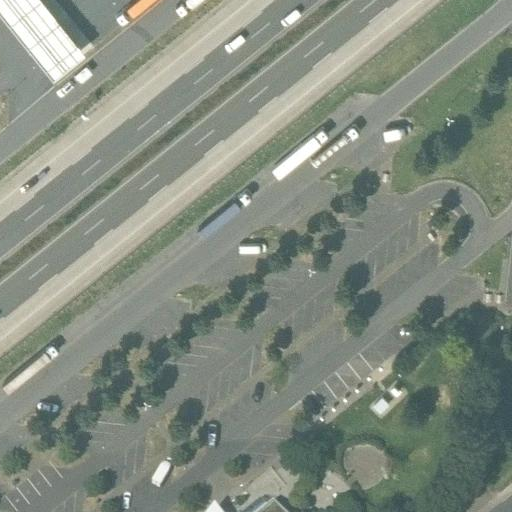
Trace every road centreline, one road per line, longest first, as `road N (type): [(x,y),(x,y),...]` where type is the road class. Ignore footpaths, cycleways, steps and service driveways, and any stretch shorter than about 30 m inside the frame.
road 1 (motorway): [(0,320),(395,0)]
road 2 (motorway): [(274,0),(0,221)]
